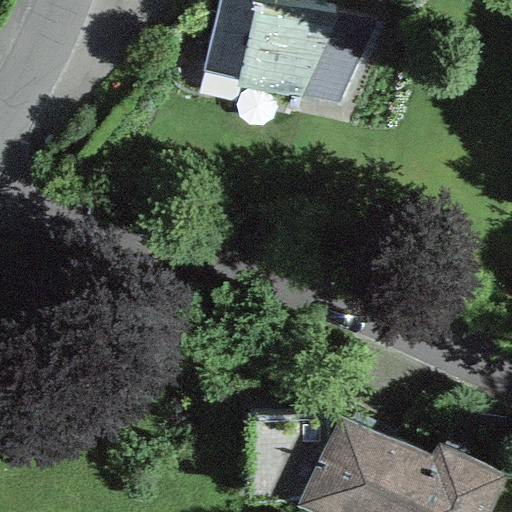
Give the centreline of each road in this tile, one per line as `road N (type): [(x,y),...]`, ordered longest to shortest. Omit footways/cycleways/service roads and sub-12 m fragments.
road 1 (residential): [(511,363),(257,266),(0,207)]
road 2 (residential): [(0,120),(36,78),(62,0)]
